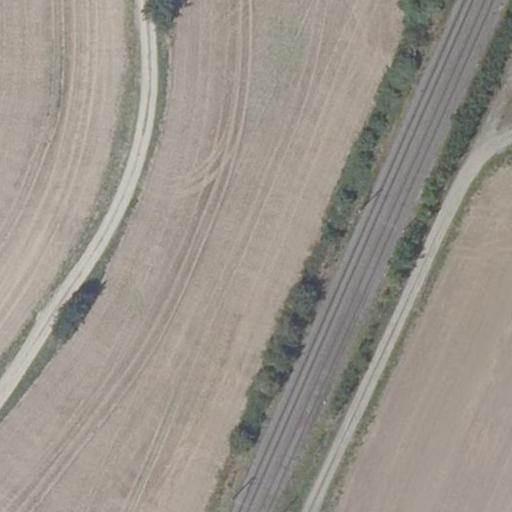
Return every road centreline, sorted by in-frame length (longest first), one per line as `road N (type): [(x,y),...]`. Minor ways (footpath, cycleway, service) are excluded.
road 1 (track): [(0,391),(115,219),(145,121),(148,0)]
road 2 (track): [(311,511),(472,156)]
